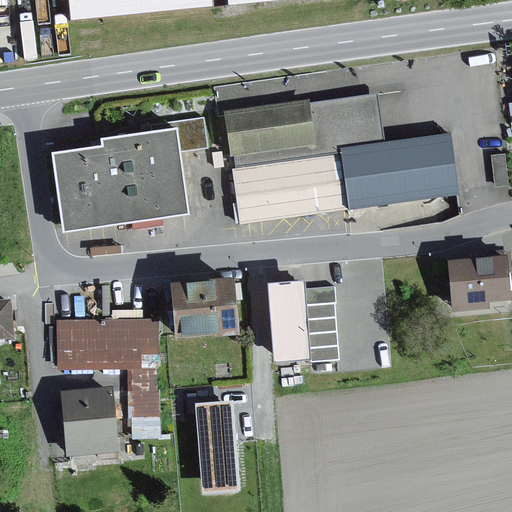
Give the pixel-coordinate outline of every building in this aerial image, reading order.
[(210,0),(68,0),(70,19),(211,6),(210,0)] [(310,101),(223,113),(229,158),(235,157),(236,169),(341,155),(348,210),(459,196),(451,135),(384,144),(378,95),(310,104),(310,101)] [(102,147),(50,154),(61,233),(188,216),(179,152),(208,148),(204,118),(150,126),(151,133),(101,140),(102,147)] [(236,169),(232,169),(239,225),(348,210),(341,155),(236,169)] [(505,155),(491,157),(494,188),(508,186),(505,155)] [(507,257),(448,262),(453,314),(490,311),(489,304),(511,302),(507,257)] [(235,279),(172,284),(176,339),(239,334),(235,279)] [(312,361),(306,289),(305,283),(268,285),(274,364),(312,361)] [(335,287),(306,289),(312,361),(338,359),(334,304),(337,304),(335,287)] [(0,300),(0,338),(14,337),(11,299),(0,300)] [(158,319),(57,320),(58,371),(126,370),(127,419),(130,419),(131,440),(160,438),(159,418),(159,369),(142,369),(141,356),(159,355),(158,319)] [(112,389),(62,394),(68,459),(118,455),(112,389)] [(198,413),(220,412),(219,397),(185,399),(186,414),(198,413)] [(220,412),(198,413),(202,484),(243,481),(241,455),(235,455),(232,411),(220,412)]
